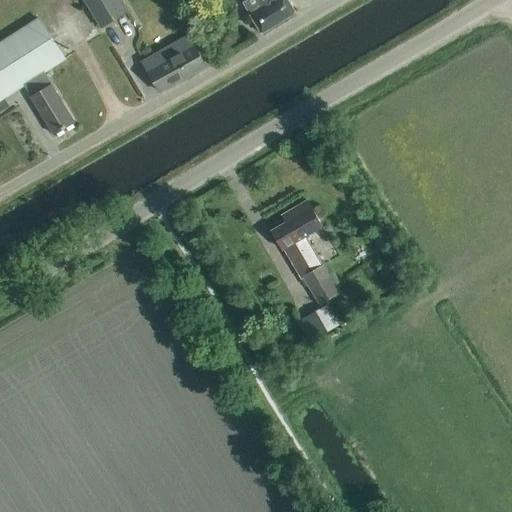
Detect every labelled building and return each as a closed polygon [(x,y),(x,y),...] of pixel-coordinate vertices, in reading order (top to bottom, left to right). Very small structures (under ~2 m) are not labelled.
[(84,0),(102,29),(130,12),(123,0),(84,0)] [(262,34),(295,14),(286,0),(249,0),(243,4),(262,34)] [(0,101),(24,86),(54,135),(74,123),(43,74),(64,61),(38,21),(0,44),(0,101)] [(186,38),(143,62),(148,71),(146,73),(158,94),(204,68),(186,38)] [(339,294),(305,237),(323,227),(307,201),(287,213),(291,220),(272,231),(283,250),(285,249),(295,266),(297,265),(304,278),(309,275),(326,302),(339,294)] [(321,334),(332,328),(338,325),(328,307),(322,310),(311,317),(321,334)]
